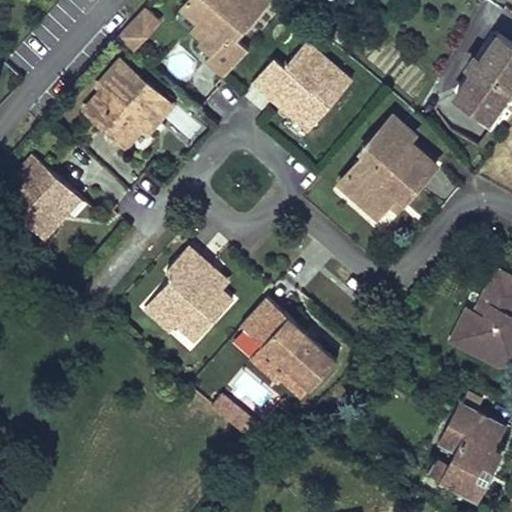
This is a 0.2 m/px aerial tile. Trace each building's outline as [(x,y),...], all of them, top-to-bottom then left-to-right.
[(208,59),(226,74),(250,47),(239,37),(271,1),(270,0),(186,0),(183,4),(201,20),(211,29),(204,37),(200,40),(214,52),(208,59)] [(163,20),(143,6),(116,36),(134,51),(163,20)] [(201,20),(194,28),(204,37),(211,29),(201,20)] [(337,26),(331,34),(343,45),(349,37),(337,26)] [(511,40),(499,31),(455,92),(489,116),(511,82),(511,40)] [(275,56),(254,80),(275,98),(281,92),(296,105),(290,111),(309,127),(351,79),(307,40),(286,65),(275,56)] [(86,107),(127,144),(143,126),(153,115),(158,119),(173,103),(121,58),(98,84),(102,88),(86,107)] [(275,98),(290,111),(296,105),(281,92),(275,98)] [(415,132),(393,113),(361,149),(364,153),(376,163),(370,170),(358,159),(339,181),(378,215),(388,203),(397,193),(404,200),(437,162),(410,138),(415,132)] [(143,126),(149,131),(158,119),(153,115),(143,126)] [(358,159),(370,170),(376,163),(364,153),(358,159)] [(34,154),(0,192),(0,198),(43,238),(63,216),(58,211),(75,191),(34,154)] [(58,211),(63,216),(81,196),(75,191),(58,211)] [(388,203),(395,210),(404,200),(397,193),(388,203)] [(473,233),(463,245),(479,254),(486,240),(473,233)] [(171,275),(152,297),(179,321),(186,313),(204,330),(233,298),(219,286),(202,271),(209,264),(188,245),(165,270),(171,275)] [(202,271),(219,286),(226,279),(209,264),(202,271)] [(469,305),(453,339),(483,355),(489,346),(498,351),(509,350),(511,343),(511,275),(497,268),(476,309),(469,305)] [(278,303),(267,293),(240,323),(291,369),(282,378),(302,396),(338,357),(317,338),(314,342),(306,335),(310,331),(278,303)] [(314,342),(317,338),(310,331),(306,335),(314,342)] [(489,346),(483,355),(500,364),(511,360),(511,343),(509,350),(498,351),(489,346)] [(260,428),(221,394),(211,404),(250,440),(260,428)] [(450,462),(441,480),(477,498),(486,481),(478,476),(485,464),(492,468),(502,450),(494,446),(506,423),(462,401),(441,442),(456,450),(450,462)] [(429,473),(441,480),(450,462),(438,456),(429,473)] [(478,476),(486,481),(492,468),(485,464),(478,476)]
